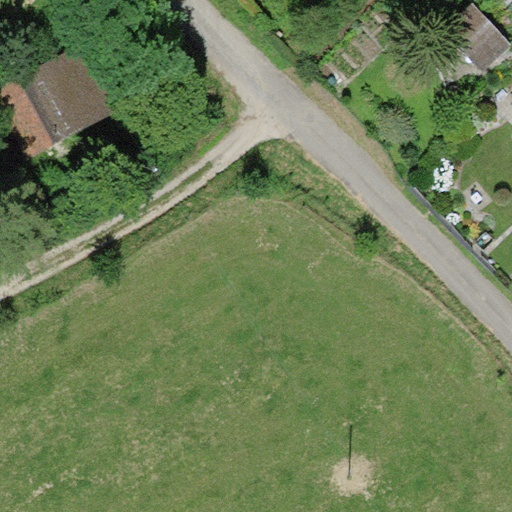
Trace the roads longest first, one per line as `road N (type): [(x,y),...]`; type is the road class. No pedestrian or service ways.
road 1 (residential): [(511,333),(181,0)]
road 2 (track): [(0,289),(290,109)]
